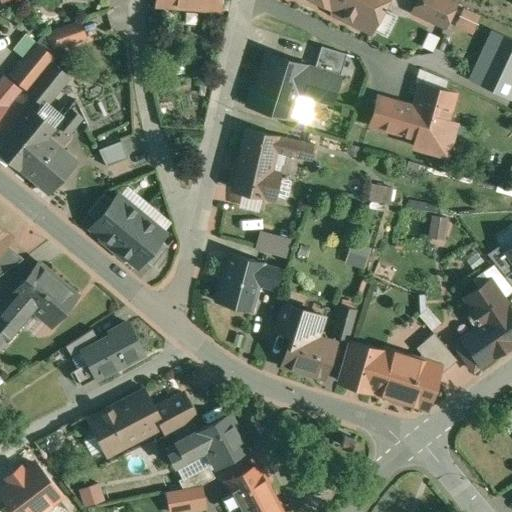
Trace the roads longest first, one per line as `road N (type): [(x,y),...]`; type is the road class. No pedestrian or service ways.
road 1 (residential): [(192,235),(163,170),(144,96),(133,0)]
road 2 (residential): [(241,0),(192,235)]
road 3 (residential): [(178,326),(0,183)]
road 4 (residential): [(199,346),(0,450)]
road 5 (residential): [(416,437),(246,379)]
road 6 (residential): [(246,379),(313,511)]
